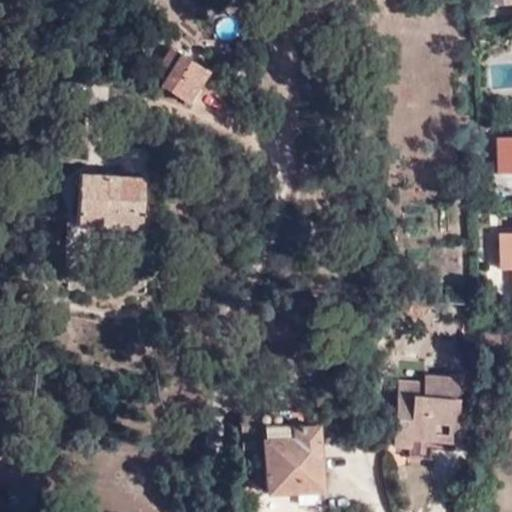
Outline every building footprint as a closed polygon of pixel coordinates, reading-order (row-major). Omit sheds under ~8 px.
[(511,0),(487,0),(488,8),(511,6),(511,0)] [(149,46),(140,64),(151,66),(167,76),(158,91),(184,106),(204,74),(161,48),(149,46)] [(511,139),(495,140),(496,178),(511,177),(511,139)] [(141,183),(76,181),(74,229),(139,234),(141,183)] [(511,233),(499,234),(500,271),(511,270),(511,233)] [(425,303),(390,296),(388,306),(405,313),(423,313),(425,303)] [(412,371),(412,378),(411,390),(393,390),(391,440),(408,441),(409,433),(451,433),(452,372),(412,371)] [(411,390),(412,378),(394,378),(393,390),(411,390)] [(240,425),(240,476),(263,476),(265,500),(320,497),(319,428),(303,427),(302,416),(292,416),(292,428),(276,428),(275,413),(259,412),(240,425)]
